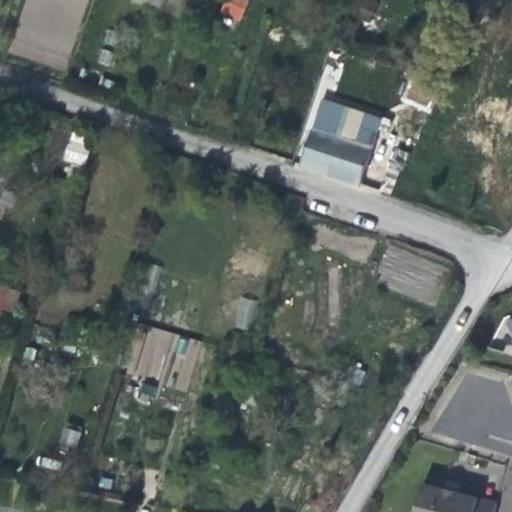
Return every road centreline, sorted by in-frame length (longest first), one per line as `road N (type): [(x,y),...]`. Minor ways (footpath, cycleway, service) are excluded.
road 1 (residential): [(0,86),(496,256)]
road 2 (residential): [(496,256),(344,511)]
